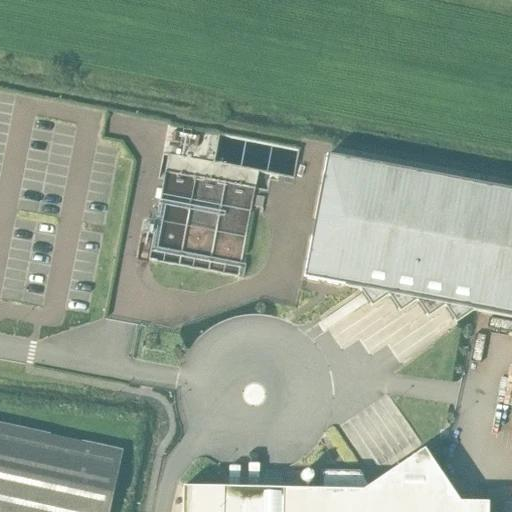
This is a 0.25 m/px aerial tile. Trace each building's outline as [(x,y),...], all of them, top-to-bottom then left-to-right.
[(293,178),(298,147),(181,127),(176,155),(167,153),(148,256),(209,267),(211,257),(226,260),(227,257),(240,259),(256,172),(293,178)] [(511,190),(326,155),(303,277),(359,288),(371,306),(388,295),(399,311),(416,300),(428,317),(444,305),(456,322),(474,310),(511,316),(511,190)] [(108,511),(122,451),(0,423),(0,511),(108,511)] [(511,511),(511,503),(459,503),(423,450),(369,486),(359,471),(322,470),(321,490),(280,490),(279,511),(223,511),(224,489),(182,488),(181,511),(511,511)] [(274,489),(274,473),(263,473),(263,489),(274,489)]
